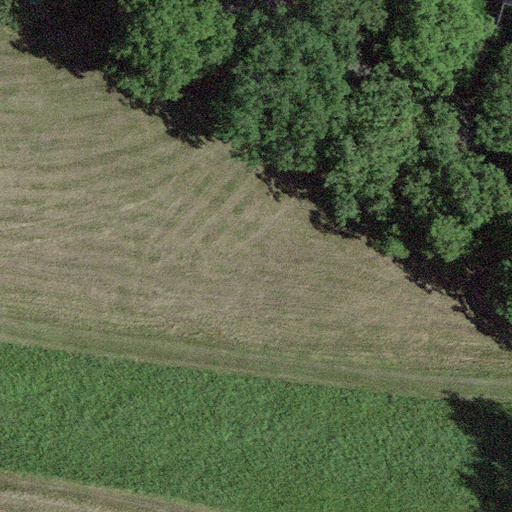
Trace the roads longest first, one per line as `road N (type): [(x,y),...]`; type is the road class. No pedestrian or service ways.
road 1 (track): [(0,330),(383,384),(511,393)]
road 2 (residential): [(511,125),(280,0)]
